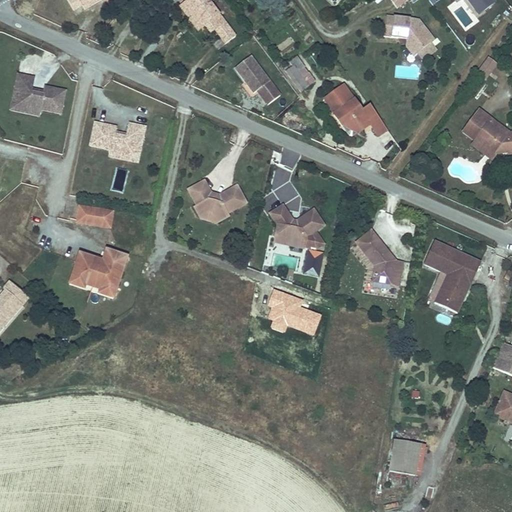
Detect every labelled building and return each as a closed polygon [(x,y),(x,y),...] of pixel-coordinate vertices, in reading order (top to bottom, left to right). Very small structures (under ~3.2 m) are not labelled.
[(71,0),(70,1),(76,12),(85,7),(87,11),(106,0),(71,0)] [(237,38),(208,0),(187,0),(188,2),(198,14),(206,27),(207,27),(212,34),(216,32),(226,46),(237,38)] [(389,0),(397,10),(409,0),(389,0)] [(457,0),(466,0),(478,16),(496,4),(493,0),(457,0)] [(198,14),(188,2),(181,7),(190,19),(198,14)] [(206,27),(198,14),(190,19),(200,32),(207,27),(206,27)] [(428,33),(419,22),(386,18),(383,38),(397,40),(400,38),(407,38),(406,41),(406,42),(417,55),(428,46),(422,38),(428,33)] [(422,38),(428,46),(434,42),(428,33),(422,38)] [(417,55),(406,42),(406,48),(413,58),(417,55)] [(249,56),(234,68),(253,93),(269,81),(249,56)] [(498,63),(489,56),(478,71),(488,78),(498,63)] [(289,63),(297,73),(304,67),(296,57),(289,63)] [(304,67),(297,73),(301,79),(308,73),(304,67)] [(308,73),(301,79),(307,86),(314,81),(308,73)] [(20,76),(13,105),(30,109),(29,115),(40,117),(42,111),(62,115),(67,93),(46,88),(45,93),(39,91),(39,94),(32,93),(33,90),(36,79),(20,76)] [(343,86),(326,98),(337,112),(334,114),(333,115),(341,127),(349,121),(358,132),(365,127),(364,123),(367,121),(377,135),(386,129),(369,106),(361,112),(343,86)] [(273,87),(261,96),(267,104),(279,95),(273,87)] [(326,98),(324,100),(334,114),(337,112),(326,98)] [(30,109),(13,105),(12,111),(29,115),(30,109)] [(475,142),(474,143),(484,151),(486,148),(496,155),(499,151),(507,149),(508,154),(508,156),(511,155),(511,134),(511,135),(507,140),(488,126),(492,121),(479,111),(463,133),(475,142)] [(349,121),(341,127),(347,135),(352,137),(358,132),(349,121)] [(511,135),(492,121),(488,126),(507,140),(511,135)] [(96,125),(91,147),(111,152),(110,158),(121,161),(122,155),(140,159),(146,130),(130,126),(128,137),(127,140),(121,138),(122,136),(116,134),(117,129),(96,125)] [(484,151),(474,143),(472,146),(492,161),(496,155),(486,148),(484,151)] [(122,155),(121,161),(138,165),(140,159),(122,155)] [(205,184),(188,192),(197,209),(194,210),(199,219),(206,216),(213,218),(217,225),(227,220),(226,217),(246,207),(237,190),(221,198),(220,201),(212,199),(205,184)] [(110,229),(113,213),(80,208),(77,224),(110,229)] [(282,209),(270,217),(279,229),(276,239),(292,242),(291,248),(304,251),(304,249),(316,252),(323,247),(314,235),(324,228),(313,213),(298,223),(297,228),(291,226),(291,222),(282,209)] [(206,216),(199,219),(200,222),(214,226),(217,225),(213,218),(206,216)] [(292,242),(276,239),(275,245),(291,248),(292,242)] [(388,253),(377,240),(363,252),(376,268),(374,278),(392,280),(391,285),(400,287),(403,263),(395,262),(388,261),(384,256),(388,253)] [(434,243),(424,265),(446,276),(433,304),(455,315),(480,265),(434,243)] [(105,272),(106,268),(107,268),(110,259),(111,259),(113,254),(106,252),(103,263),(97,261),(94,269),(105,272)] [(388,253),(384,256),(388,261),(395,262),(388,253)] [(116,293),(128,259),(113,254),(111,259),(110,259),(107,268),(106,268),(105,272),(94,269),(97,261),(80,255),(72,279),(80,282),(79,285),(93,289),(101,292),(108,294),(109,291),(116,293)] [(318,278),(322,258),(317,257),(310,256),(306,275),(318,278)] [(408,286),(412,264),(405,263),(401,285),(408,286)] [(86,287),(79,285),(80,282),(72,279),(70,286),(85,291),(86,287)] [(0,331),(29,299),(9,281),(3,289),(5,290),(0,295),(0,331)] [(315,335),(322,315),(301,307),(303,299),(273,289),(267,306),(272,308),(268,318),(273,320),(271,328),(284,333),(287,325),(315,335)] [(114,300),(116,293),(109,291),(108,294),(101,292),(99,296),(114,300)] [(500,373),(510,349),(500,345),(490,369),(500,373)] [(511,377),(511,349),(510,349),(500,373),(511,377)] [(511,399),(504,396),(495,416),(511,423),(511,399)] [(414,476),(420,446),(393,441),(388,472),(414,476)]
